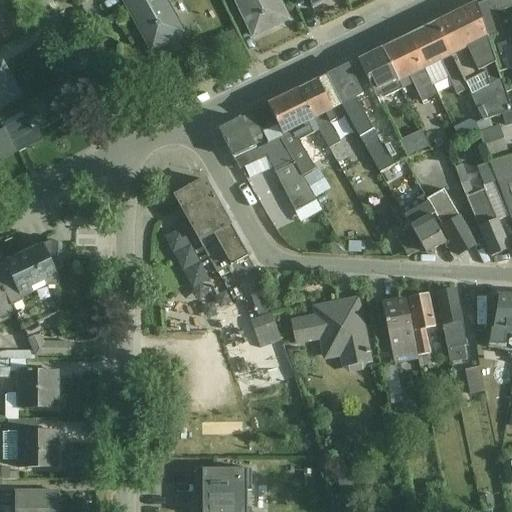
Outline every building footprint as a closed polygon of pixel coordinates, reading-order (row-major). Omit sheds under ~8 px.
[(126,0),(154,50),(187,32),(169,0),(126,0)] [(236,0),(254,38),(292,20),(282,0),(236,0)] [(471,47),(491,36),(475,3),(454,14),(471,47)] [(471,47),(454,14),(436,23),(452,56),(471,47)] [(428,68),(452,56),(436,23),(411,35),(428,68)] [(428,68),(411,35),(385,48),(402,81),(428,68)] [(380,92),(402,81),(385,48),(364,59),(380,92)] [(0,109),(25,96),(5,60),(0,62),(0,109)] [(345,106),(367,95),(351,63),(329,74),(345,106)] [(345,106),(329,74),(302,87),(317,119),(345,106)] [(287,134),(317,119),(302,87),(271,102),(287,134)] [(0,159),(38,139),(23,110),(0,122),(0,159)] [(236,160),(260,149),(245,118),(220,129),(236,160)] [(422,160),(447,149),(439,133),(415,144),(422,160)] [(221,278),(256,259),(210,179),(177,198),(188,215),(221,278)] [(426,240),(445,226),(427,200),(408,214),(426,240)] [(397,243),(412,238),(404,216),(389,222),(397,243)] [(462,255),(479,245),(462,216),(445,226),(462,255)] [(493,255),(511,247),(511,245),(501,218),(481,226),(493,255)] [(23,301),(65,279),(46,244),(4,266),(23,301)] [(0,324),(26,310),(4,270),(0,271),(0,324)] [(444,327),(464,323),(457,288),(437,292),(444,327)] [(260,294),(278,349),(293,344),(275,289),(260,294)] [(491,346),(511,349),(511,294),(501,294),(491,346)] [(344,369),(375,362),(362,295),(312,305),(314,317),(292,321),(297,346),(321,341),(325,359),(342,355),(344,369)] [(420,330),(439,326),(432,295),(414,299),(420,330)] [(426,354),(420,330),(414,299),(386,305),(398,360),(426,354)] [(496,369),(479,372),(484,396),(501,392),(496,369)] [(18,417),(61,417),(61,370),(18,371),(18,417)] [(20,469),(60,469),(60,430),(20,429),(20,469)] [(255,511),(255,469),(195,470),(195,511),(255,511)] [(14,511),(60,511),(61,492),(15,491),(14,511)]
